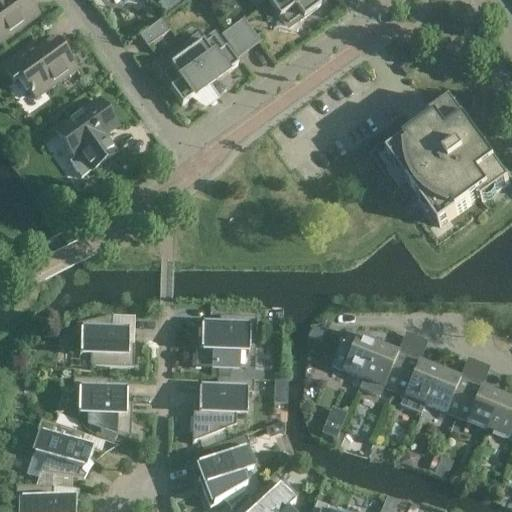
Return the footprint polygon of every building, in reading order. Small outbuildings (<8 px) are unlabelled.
[(24,0),(0,0),(0,40),(36,15),(24,0)] [(303,19),(319,7),(314,0),(270,0),(267,2),(279,19),(281,17),(288,27),(301,17),(303,19)] [(146,48),(169,32),(161,20),(138,36),(146,48)] [(231,28),(248,51),(258,43),(242,21),(231,28)] [(248,51),(231,28),(221,36),(238,58),(248,51)] [(181,47),(209,87),(237,67),(225,50),(223,51),(213,38),(203,45),(197,36),(181,47)] [(58,46),(40,59),(32,47),(1,70),(11,84),(20,78),(35,100),(75,70),(58,46)] [(209,87),(181,47),(166,61),(171,68),(161,75),(171,89),(169,90),(181,107),(209,87)] [(55,134),(73,160),(68,163),(80,179),(92,171),(115,155),(102,138),(116,127),(99,103),(55,134)] [(471,213),(492,198),(511,185),(450,105),(424,125),(427,128),(389,157),(397,168),(401,165),(411,179),(407,182),(421,202),(425,199),(435,213),(431,216),(440,228),(467,207),(471,213)] [(90,356),(90,369),(132,370),(133,356),(128,356),(129,333),(127,333),(127,334),(111,334),(111,317),(75,326),(74,334),(80,334),(79,357),(80,357),(80,356),(90,356)] [(249,348),(249,331),(255,331),(255,319),(219,317),(218,329),(202,328),(201,328),(200,349),(195,349),(194,368),(237,369),(238,348),(249,348)] [(362,380),(376,346),(344,333),(330,367),(362,380)] [(379,399),(383,389),(393,393),(407,359),(376,346),(362,380),(358,390),(379,399)] [(407,359),(393,393),(404,398),(400,407),(421,415),(424,406),(438,372),(407,359)] [(455,419),(469,385),(438,372),(424,406),(455,419)] [(87,425),(99,429),(96,438),(112,443),(115,435),(128,440),(130,440),(131,415),(126,415),(127,392),(125,392),(125,394),(109,393),(109,381),(73,380),(72,393),(78,393),(77,416),(78,416),(78,415),(88,415),(87,424),(87,425)] [(246,411),(247,394),(252,395),(253,382),(217,380),(216,392),(199,391),(198,391),(197,413),(193,412),(191,445),(193,445),(193,444),(236,427),(235,426),(235,411),(246,411)] [(469,385),(455,419),(487,432),(501,398),(469,385)] [(511,402),(501,398),(487,432),(511,442),(511,402)] [(333,406),(322,431),(338,438),(348,412),(333,406)] [(41,435),(34,456),(45,460),(39,475),(39,488),(53,489),(53,477),(83,481),(85,477),(87,473),(86,472),(82,471),(89,450),(71,444),(75,433),(40,421),(36,433),(41,435)] [(209,510),(222,502),(230,510),(247,494),(242,489),(246,486),(245,485),(245,486),(241,475),(252,471),(244,450),(249,449),(245,437),(210,450),(214,461),(197,467),(205,488),(201,489),(209,510)] [(286,511),(295,504),(279,488),(283,484),(274,475),(248,501),(256,509),(252,511),(286,511)] [(52,500),(53,489),(39,488),(15,488),(15,500),(20,500),(20,511),(70,511),(71,500),(52,500)] [(325,511),(327,508),(316,503),(312,511),(325,511)]
